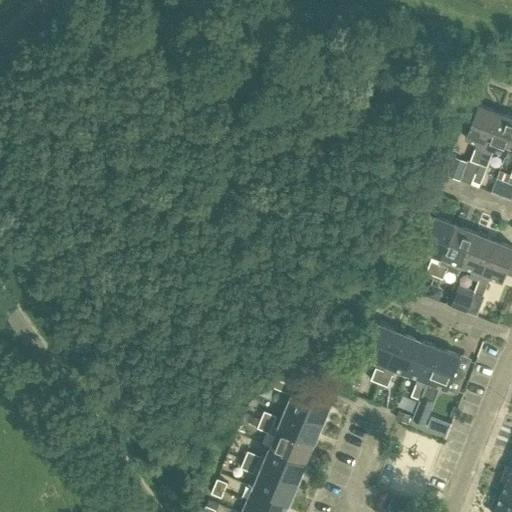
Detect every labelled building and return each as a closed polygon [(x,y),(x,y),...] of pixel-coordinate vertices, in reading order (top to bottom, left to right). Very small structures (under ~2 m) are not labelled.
[(487,146),(500,113),(479,104),(466,138),(477,142),(470,161),(478,164),(480,164),(484,152),(487,146)] [(507,154),(511,141),(511,117),(500,113),(487,146),(484,152),(480,164),(478,164),(472,181),(480,184),(492,155),(494,149),(507,154)] [(441,257),(454,223),(434,216),(421,249),(441,257)] [(461,265),(474,231),(454,223),(441,257),(439,263),(434,275),(442,279),(446,270),(458,274),(461,265)] [(478,281),(495,239),(474,231),(461,265),(473,270),(470,278),(478,281)] [(478,281),(474,291),(483,295),(490,276),(502,281),(511,256),(511,245),(495,239),(478,281)] [(434,275),(439,263),(431,260),(426,272),(434,275)] [(456,292),(450,306),(466,313),(472,298),(456,292)] [(386,365),(399,331),(379,323),(366,357),(386,365)] [(406,373),(420,339),(399,331),(386,365),(384,370),(379,383),(388,387),(395,369),(406,373)] [(412,417),(440,347),(420,339),(406,373),(417,378),(411,396),(419,399),(412,417)] [(458,391),(465,372),(455,368),(460,355),(440,347),(412,417),(411,419),(425,424),(440,386),(447,389),(448,387),(458,391)] [(384,370),(376,367),(371,380),(379,383),(384,370)] [(286,393),(290,384),(277,379),(274,387),(286,393)] [(287,407),(322,422),(331,402),(296,387),(287,407)] [(314,442),(322,422),(287,407),(279,427),(314,442)] [(260,420),(273,425),(277,416),(264,411),(260,420)] [(269,433),(273,425),(260,420),(257,428),(269,433)] [(305,462),(314,442),(279,427),(270,447),(305,462)] [(297,482),(305,462),(270,447),(265,458),(247,450),(244,459),(262,467),(297,482)] [(297,482),(262,467),(244,459),(240,467),(253,473),(259,475),(254,487),(289,502),(297,482)] [(511,475),(509,474),(502,494),(511,497),(511,475)] [(224,490),(227,483),(217,478),(214,486),(224,490)] [(221,497),(224,490),(214,486),(211,493),(221,497)] [(276,511),(284,511),(289,502),(254,487),(248,500),(276,511)] [(511,511),(511,497),(502,494),(494,511),(511,511)] [(276,511),(248,500),(242,511),(276,511)]
